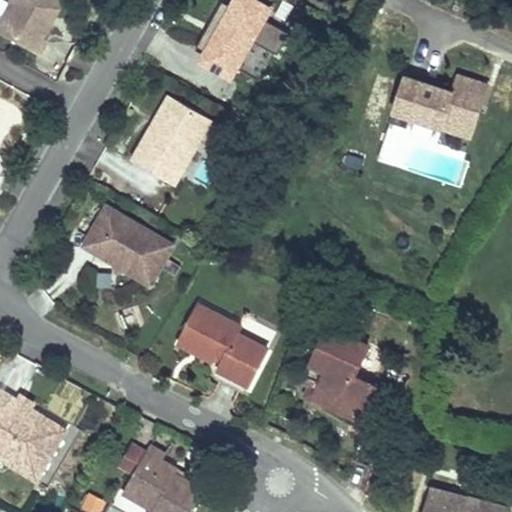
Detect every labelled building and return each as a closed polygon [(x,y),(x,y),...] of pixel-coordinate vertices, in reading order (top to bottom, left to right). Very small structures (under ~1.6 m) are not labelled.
[(56,9),(57,9),(54,0),(8,0),(9,3),(0,19),(0,34),(37,55),(46,40),(40,37),(48,23),(44,21),(50,10),(56,9)] [(198,45),(209,51),(236,67),(251,40),(278,55),(290,34),(263,19),(268,11),(248,0),(237,0),(233,8),(223,2),(198,45)] [(56,9),(50,10),(44,21),(48,23),(56,9)] [(442,27),(413,12),(379,80),(408,95),(409,92),(415,80),(452,99),(469,65),(447,54),(432,46),(439,34),(442,27)] [(454,40),(439,34),(432,46),(447,54),(454,40)] [(232,75),(236,67),(209,51),(204,59),(232,75)] [(452,99),(415,80),(409,92),(445,111),(452,99)] [(153,125),(159,129),(175,99),(169,96),(153,125)] [(132,161),(176,186),(213,120),(175,99),(159,129),(153,125),(133,161),(132,161)] [(152,286),(175,245),(106,206),(83,246),(152,286)] [(242,327),(199,305),(180,343),(216,362),(219,355),(226,358),(220,370),(250,384),(268,348),(239,333),(242,327)] [(369,346),(328,327),(311,364),(325,370),(315,392),(355,410),(364,414),(374,393),(377,385),(372,383),(355,375),(369,346)] [(355,410),(315,392),(325,370),(311,364),(303,383),(310,386),(305,396),(352,417),(355,410)] [(401,392),(374,380),(372,383),(377,385),(374,393),(396,403),(401,392)] [(69,430),(4,392),(1,399),(0,398),(0,448),(43,474),(69,430)] [(191,511),(204,491),(183,478),(175,474),(178,469),(162,461),(166,455),(149,445),(123,492),(153,509),(151,511),(191,511)] [(43,474),(0,448),(0,457),(39,480),(43,474)] [(185,474),(178,469),(175,474),(183,478),(185,474)] [(506,511),(507,509),(431,488),(424,511),(506,511)]
